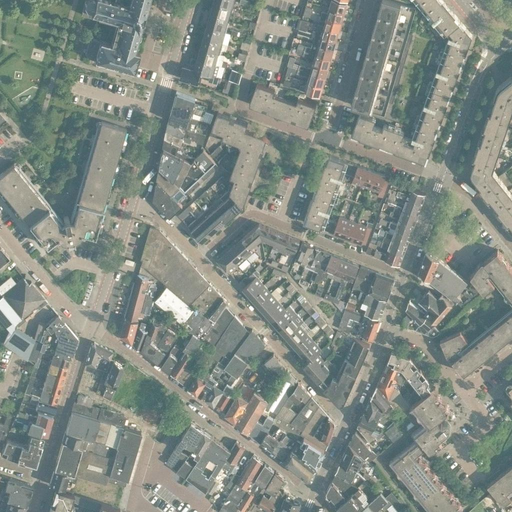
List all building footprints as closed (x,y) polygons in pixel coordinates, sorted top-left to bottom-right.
[(87,56),(94,58),(94,59),(133,70),(139,51),(134,49),(148,0),(129,0),(129,1),(125,0),(84,0),(81,14),(91,16),(92,13),(117,20),(114,30),(109,28),(105,41),(93,38),(88,40),(85,52),(87,56)] [(329,7),(344,12),(346,8),(345,8),(346,2),(338,0),(324,0),(325,1),(330,3),(329,7)] [(377,12),(355,89),(354,90),(355,90),(351,104),(384,114),(388,101),(392,103),(412,34),(408,33),(415,7),(391,0),(381,0),(378,11),(377,12)] [(414,0),(421,8),(431,0),(414,0)] [(431,0),(421,8),(425,13),(444,35),(447,33),(460,21),(442,0),(431,0)] [(211,11),(211,13),(229,18),(232,7),(214,2),(213,6),(211,7),(210,10),(211,11)] [(343,16),(344,12),(329,7),(327,12),(322,11),(320,15),(341,21),(342,16),(343,16)] [(225,32),(228,20),(210,15),(210,17),(208,18),(207,21),(208,22),(207,26),(225,32)] [(325,21),(323,26),(339,31),(340,26),(339,26),(341,21),(320,15),(319,19),(325,21)] [(296,28),(298,29),(305,31),(308,21),(298,19),(296,28)] [(472,35),(460,21),(447,33),(449,35),(442,54),(462,61),(472,35)] [(316,29),(315,33),(335,39),(337,34),(338,35),(339,31),(323,26),(318,24),(316,29)] [(205,33),(204,37),(222,42),(225,32),(207,26),(207,28),(205,28),(204,31),(205,33)] [(305,31),(298,29),(297,33),(308,36),(307,37),(312,38),(312,37),(314,36),(315,33),(305,31)] [(315,33),(312,43),(334,49),(335,45),(334,45),(335,39),(315,33)] [(202,43),(201,48),(219,53),(222,42),(204,37),(203,38),(202,39),(201,42),(202,43)] [(242,48),(248,50),(251,39),(245,38),(244,42),(242,41),(240,48),(242,48)] [(332,53),(334,49),(312,43),(311,48),(298,44),(297,48),(330,58),(331,53),(332,53)] [(216,63),(219,53),(201,48),(200,49),(199,49),(198,53),(199,54),(198,58),(216,63)] [(248,50),(242,48),(241,52),(239,52),(237,59),(245,61),(247,54),(248,50)] [(314,58),(313,63),(328,67),(329,63),(328,63),(330,58),(297,48),(296,52),(314,58)] [(450,95),(454,83),(462,61),(442,54),(437,67),(436,69),(430,87),(450,95)] [(289,58),(287,66),(288,66),(292,67),(293,63),(295,58),(289,56),(289,58)] [(198,58),(195,69),(202,72),(210,74),(216,76),(219,65),(216,63),(198,58)] [(327,72),(328,67),(313,63),(311,68),(299,64),(298,69),(324,76),(326,71),(327,72)] [(202,72),(195,69),(183,66),(180,77),(199,83),(201,76),(209,78),(210,74),(202,72)] [(309,76),(307,81),(323,86),(324,82),(323,81),(324,76),(298,69),(288,66),(285,75),(289,76),(290,71),(309,76)] [(242,72),(232,69),(229,79),(239,82),(242,72)] [(511,75),(502,83),(511,96),(511,75)] [(235,83),(228,81),(226,89),(223,88),(223,91),(233,94),(235,85),(234,85),(235,83)] [(322,90),(323,86),(307,81),(306,86),(300,84),(299,89),(319,95),(321,90),(322,90)] [(249,103),(278,114),(284,98),(273,93),(274,89),(256,83),(249,103)] [(511,96),(502,83),(499,85),(498,86),(497,87),(497,88),(496,89),(496,90),(495,92),(493,98),(495,99),(492,108),(490,112),(488,112),(486,120),(506,127),(511,114),(511,96)] [(438,128),(450,95),(430,87),(417,121),(438,128)] [(210,113),(211,110),(205,109),(206,106),(194,102),(195,98),(177,91),(176,91),(173,100),(195,108),(205,110),(210,113)] [(296,102),(284,98),(278,114),(308,125),(316,104),(298,98),(296,102)] [(185,115),(192,117),(199,120),(210,124),(213,114),(210,113),(205,110),(195,108),(173,100),(171,110),(185,115)] [(202,144),(206,135),(196,131),(199,120),(192,117),(185,115),(171,110),(168,119),(180,123),(183,124),(183,127),(191,136),(196,141),(202,144)] [(223,133),(222,137),(239,143),(240,144),(245,129),(247,123),(217,112),(211,128),(223,133)] [(351,135),(386,147),(394,127),(383,124),(382,128),(373,125),(375,118),(359,112),(351,135)] [(502,139),(506,127),(486,120),(483,128),(485,129),(480,142),(478,141),(476,149),(497,156),(501,144),(504,145),(505,142),(505,140),(502,139)] [(66,239),(67,244),(74,243),(73,238),(74,237),(75,237),(76,236),(78,235),(78,234),(79,233),(80,231),(94,235),(125,128),(100,121),(71,223),(69,222),(68,216),(66,216),(65,216),(64,217),(63,217),(64,223),(62,225),(13,164),(0,173),(0,188),(46,245),(57,236),(58,237),(59,237),(60,238),(61,238),(64,239),(65,239),(66,239)] [(180,126),(168,121),(166,129),(179,134),(179,135),(183,137),(184,135),(184,136),(185,134),(183,133),(184,131),(180,126)] [(417,121),(411,139),(405,154),(426,162),(438,128),(417,121)] [(386,147),(405,154),(411,139),(402,135),(404,131),(394,127),(386,147)] [(166,129),(165,137),(172,140),(172,141),(180,144),(181,145),(183,140),(189,142),(190,139),(196,141),(191,136),(189,137),(184,136),(184,135),(183,137),(179,135),(179,134),(166,129)] [(229,191),(231,193),(232,193),(242,204),(243,203),(244,203),(264,148),(269,140),(266,137),(264,136),(263,135),(262,135),(245,129),(240,144),(239,143),(240,147),(230,176),(234,178),(229,191)] [(172,141),(172,140),(165,137),(163,146),(172,151),(180,156),(190,161),(194,158),(178,149),(180,144),(172,141)] [(218,144),(214,148),(218,152),(222,148),(218,144)] [(180,156),(172,151),(163,146),(163,147),(163,149),(162,149),(160,162),(160,165),(166,172),(180,186),(184,190),(214,162),(203,150),(194,158),(190,161),(180,156)] [(213,156),(218,152),(214,148),(209,152),(213,156)] [(471,170),(471,171),(471,172),(471,173),(472,174),(472,175),(473,176),(480,186),(479,187),(483,193),(501,179),(498,175),(492,169),(497,156),(476,149),(473,157),(475,158),(471,169),(471,170)] [(226,153),(222,157),(226,161),(230,157),(226,153)] [(328,154),(323,165),(315,187),(336,195),(344,172),(354,175),(358,165),(328,154)] [(222,165),(226,161),(222,157),(218,161),(222,165)] [(501,179),(511,193),(511,164),(498,175),(501,179)] [(156,178),(172,194),(180,186),(166,172),(160,165),(159,165),(156,178)] [(352,181),(361,184),(367,168),(358,165),(354,175),(352,181)] [(361,184),(370,188),(376,171),(367,168),(361,184)] [(388,180),(384,179),(385,175),(376,171),(370,188),(379,191),(377,195),(382,197),(388,180)] [(185,192),(184,190),(180,186),(172,194),(156,178),(156,179),(157,179),(157,182),(156,182),(153,199),(169,217),(182,205),(177,200),(185,192)] [(511,208),(511,193),(501,179),(483,193),(488,198),(490,197),(498,208),(497,210),(502,216),(511,208)] [(327,218),(336,195),(315,187),(303,221),(333,232),(337,222),(327,218)] [(406,199),(421,204),(425,194),(410,188),(407,194),(397,190),(396,195),(399,196),(406,199)] [(223,200),(234,213),(243,205),(242,204),(232,193),(231,193),(223,200)] [(417,214),(421,204),(406,199),(404,204),(397,202),(388,198),(387,198),(386,203),(394,206),(402,209),(417,214)] [(226,220),(234,213),(223,200),(215,208),(226,220)] [(226,220),(215,208),(212,204),(204,211),(218,227),(226,220)] [(388,215),(398,219),(414,224),(417,214),(402,209),(394,206),(392,211),(390,210),(388,215)] [(511,208),(502,216),(507,223),(509,221),(511,225),(511,208)] [(210,234),(218,227),(204,211),(196,218),(210,234)] [(348,219),(339,216),(337,222),(333,232),(342,236),(348,219)] [(202,242),(210,234),(196,218),(188,226),(202,242)] [(388,226),(395,229),(410,234),(414,224),(398,219),(397,224),(390,221),(390,222),(380,218),(378,222),(388,226)] [(357,223),(348,219),(342,236),(352,239),(357,223)] [(352,239),(365,244),(372,223),(368,221),(366,226),(357,223),(352,239)] [(257,242),(262,241),(259,223),(242,238),(251,247),(257,242)] [(279,231),(259,223),(262,241),(267,240),(274,243),(279,231)] [(189,302),(208,284),(187,261),(189,260),(182,253),(182,252),(181,253),(175,246),(175,245),(174,245),(172,243),(173,242),(167,236),(166,236),(162,232),(162,231),(161,231),(159,229),(153,227),(154,227),(153,226),(153,227),(150,226),(150,229),(149,229),(150,229),(147,239),(146,239),(147,239),(144,248),(147,248),(144,259),(143,259),(141,265),(146,267),(189,302)] [(385,236),(391,239),(407,244),(410,234),(395,229),(393,234),(379,229),(377,233),(385,236)] [(289,236),(279,231),(274,243),(272,247),(282,252),(289,236)] [(299,240),(289,236),(282,252),(293,256),(299,240)] [(251,247),(242,238),(234,245),(246,258),(254,250),(251,247)] [(376,244),(388,249),(403,254),(407,244),(391,239),(390,243),(382,241),(378,240),(376,244)] [(304,266),(306,262),(313,246),(302,241),(295,257),(301,260),(300,264),(304,266)] [(0,270),(1,271),(8,263),(5,260),(9,256),(0,245),(0,270)] [(234,245),(226,252),(238,265),(246,258),(234,245)] [(308,268),(311,262),(316,264),(322,249),(313,246),(306,262),(304,266),(308,268)] [(331,253),(322,249),(316,264),(314,270),(317,271),(314,280),(319,282),(321,277),(331,253)] [(399,265),(403,254),(388,249),(386,255),(375,251),(373,255),(399,265)] [(511,267),(497,249),(484,260),(483,260),(482,259),(481,260),(470,274),(484,291),(495,282),(486,272),(490,269),(511,296),(511,310),(460,351),(457,347),(468,339),(460,330),(440,339),(448,356),(448,354),(450,352),(453,356),(452,358),(463,372),(511,333),(511,267)] [(457,293),(467,280),(439,258),(426,250),(419,271),(456,300),(460,296),(457,293)] [(238,265),(226,252),(218,259),(229,272),(238,265)] [(334,272),(340,257),(331,253),(321,277),(325,279),(329,270),(334,272)] [(349,261),(340,257),(334,272),(332,277),(341,281),(349,261)] [(352,279),(358,264),(349,261),(341,281),(334,296),(333,301),(338,303),(341,296),(340,295),(342,291),(341,291),(347,277),(352,279)] [(365,291),(386,299),(387,299),(395,278),(360,265),(353,286),(362,290),(365,291)] [(248,276),(251,280),(256,276),(259,273),(258,271),(256,269),(248,276)] [(149,277),(137,274),(125,317),(136,319),(137,316),(141,317),(142,313),(148,315),(156,286),(151,285),(152,281),(148,280),(149,277)] [(238,282),(243,287),(251,280),(248,276),(245,277),(238,282)] [(250,296),(263,284),(256,276),(251,280),(243,287),(250,296)] [(0,318),(4,323),(8,328),(8,329),(9,328),(19,320),(38,304),(40,307),(47,301),(44,298),(30,281),(28,283),(23,277),(14,285),(1,295),(0,293),(0,318)] [(299,279),(298,281),(305,289),(308,282),(299,279)] [(210,283),(208,284),(189,302),(207,316),(223,296),(210,283)] [(270,292),(263,284),(250,296),(257,304),(270,292)] [(458,297),(456,301),(463,308),(480,293),(472,284),(469,287),(471,290),(472,289),(474,292),(474,291),(475,291),(476,292),(473,295),(470,292),(469,294),(466,290),(463,293),(466,296),(467,296),(469,298),(462,304),(461,302),(462,302),(458,297)] [(195,308),(167,285),(156,299),(184,322),(195,308)] [(420,323),(428,331),(433,325),(437,320),(436,320),(452,302),(441,292),(438,296),(429,288),(419,299),(429,307),(425,311),(409,300),(406,309),(420,323)] [(383,308),(386,299),(365,291),(362,290),(358,300),(361,301),(383,308)] [(257,304),(265,312),(278,300),(270,292),(257,304)] [(323,297),(332,301),(333,301),(334,296),(325,293),(323,297)] [(205,318),(212,323),(226,305),(228,302),(223,296),(207,316),(205,318)] [(365,312),(380,318),(383,308),(361,301),(358,300),(351,297),(349,296),(345,307),(351,309),(353,302),(367,307),(365,312)] [(278,300),(265,312),(272,320),(285,308),(278,300)] [(210,326),(202,339),(214,347),(235,315),(226,305),(212,323),(210,326)] [(272,320),(279,328),(292,317),(296,313),(289,305),(285,308),(272,320)] [(371,341),(372,338),(379,319),(345,307),(341,323),(346,325),(350,316),(361,320),(360,323),(359,323),(358,326),(359,326),(356,335),(362,338),(371,341)] [(19,320),(21,323),(36,310),(33,308),(19,320)] [(52,353),(70,358),(68,357),(70,353),(76,337),(63,322),(64,321),(57,313),(45,324),(40,339),(42,340),(39,348),(52,353)] [(201,342),(202,339),(210,326),(203,321),(191,313),(182,327),(184,328),(192,333),(188,339),(183,348),(185,350),(170,372),(178,378),(201,342)] [(279,328),(286,336),(299,325),(301,323),(303,321),(296,313),(292,317),(279,328)] [(162,316),(155,314),(151,324),(141,349),(142,350),(142,349),(159,361),(158,362),(159,363),(177,335),(168,328),(160,325),(162,316)] [(235,315),(214,347),(209,354),(218,360),(220,361),(224,354),(231,358),(235,352),(242,339),(249,332),(235,315)] [(125,317),(125,316),(124,317),(125,317),(121,334),(132,342),(137,320),(136,319),(125,317)] [(137,320),(132,342),(141,349),(151,324),(137,320)] [(286,336),(293,344),(306,333),(302,327),(304,325),(301,323),(299,325),(286,336)] [(440,331),(433,325),(428,331),(426,333),(433,336),(438,334),(440,331)] [(27,359),(33,340),(15,328),(5,344),(27,359)] [(184,328),(180,334),(188,339),(192,333),(184,328)] [(252,329),(249,332),(242,339),(247,345),(246,347),(249,350),(250,349),(256,354),(265,344),(252,329)] [(293,344),(301,352),(314,341),(306,333),(293,344)] [(369,344),(353,337),(349,348),(365,355),(369,344)] [(214,347),(202,339),(201,342),(178,378),(188,385),(209,354),(214,347)] [(35,360),(36,357),(38,349),(40,342),(35,340),(29,358),(35,360)] [(94,342),(94,341),(91,342),(91,343),(85,363),(106,372),(112,350),(94,342)] [(301,352),(307,360),(308,360),(317,353),(321,349),(314,341),(301,352)] [(174,345),(161,364),(168,370),(182,350),(174,345)] [(349,348),(344,357),(360,364),(365,355),(349,348)] [(142,349),(142,350),(158,362),(159,361),(142,349)] [(391,351),(387,362),(402,367),(423,394),(414,402),(430,423),(428,425),(427,423),(415,433),(421,439),(411,447),(410,446),(408,449),(394,460),(435,511),(457,511),(461,509),(461,508),(459,509),(457,506),(459,504),(460,503),(452,498),(451,499),(448,495),(451,494),(451,493),(444,488),(443,489),(440,485),(442,483),(443,483),(436,478),(435,478),(432,475),(434,473),(435,473),(427,467),(426,468),(423,465),(426,463),(426,462),(419,457),(418,458),(415,454),(417,452),(418,453),(418,452),(426,445),(429,450),(438,446),(438,445),(437,445),(435,443),(439,440),(440,441),(441,441),(439,438),(440,437),(442,439),(442,438),(439,434),(444,431),(445,433),(448,431),(449,430),(449,429),(450,429),(450,428),(450,427),(450,426),(450,425),(450,424),(449,424),(448,423),(447,422),(446,422),(445,422),(444,422),(443,422),(442,422),(442,423),(441,423),(437,419),(448,410),(447,409),(444,407),(446,404),(446,405),(446,404),(436,396),(437,394),(438,394),(431,389),(434,387),(435,387),(428,379),(426,377),(427,377),(420,368),(418,366),(410,356),(408,355),(406,355),(406,354),(394,350),(391,350),(391,351)] [(235,352),(231,358),(224,367),(232,373),(229,378),(226,382),(227,382),(223,388),(224,388),(214,404),(222,411),(232,396),(228,394),(233,386),(231,385),(247,359),(235,352)] [(68,367),(70,358),(52,353),(50,361),(68,367)] [(286,368),(273,353),(264,362),(267,365),(277,376),(286,368)] [(303,364),(311,372),(324,361),(317,353),(308,360),(307,360),(303,364)] [(188,385),(197,392),(209,374),(218,360),(209,354),(188,385)] [(219,376),(224,367),(231,358),(224,354),(220,361),(218,360),(209,374),(197,392),(201,395),(205,398),(219,376)] [(340,403),(341,403),(342,403),(342,402),(343,402),(344,401),(360,364),(344,357),(336,377),(333,375),(329,371),(318,380),(337,402),(338,402),(339,403),(340,403)] [(111,398),(124,364),(113,360),(100,394),(111,398)] [(50,361),(47,370),(65,376),(68,367),(50,361)] [(331,369),(324,361),(311,372),(318,380),(329,371),(331,369)] [(406,375),(401,369),(387,362),(386,362),(386,363),(387,363),(383,371),(398,378),(402,383),(406,375)] [(277,387),(266,404),(279,412),(283,404),(297,380),(287,369),(277,387)] [(65,376),(47,370),(44,379),(62,385),(65,376)] [(383,371),(379,380),(398,388),(401,383),(396,381),(398,378),(383,371)] [(205,398),(214,404),(224,388),(223,388),(227,382),(226,382),(229,378),(225,375),(223,375),(222,377),(223,378),(219,376),(205,398)] [(506,384),(506,385),(507,386),(509,389),(511,387),(511,388),(511,397),(511,399),(511,400),(511,463),(487,484),(503,504),(511,497),(507,491),(511,486),(511,378),(509,378),(508,379),(507,380),(506,381),(506,382),(506,383),(506,384)] [(44,379),(41,388),(59,394),(62,385),(44,379)] [(401,392),(398,388),(379,380),(376,385),(390,400),(395,406),(401,392)] [(296,403),(306,390),(298,381),(283,404),(287,407),(292,400),(296,403)] [(376,385),(371,397),(381,408),(391,417),(399,410),(396,407),(395,406),(390,400),(376,385)] [(56,403),(59,394),(41,388),(39,396),(40,398),(56,403)] [(416,388),(410,394),(412,396),(416,399),(421,393),(416,388)] [(238,392),(225,413),(235,421),(252,393),(248,391),(245,391),(245,392),(241,389),(238,392)] [(249,431),(259,414),(266,404),(269,399),(254,389),(252,393),(235,421),(249,431)] [(412,395),(407,390),(402,394),(407,400),(412,395)] [(31,394),(29,393),(24,392),(22,398),(37,403),(35,408),(53,414),(56,405),(38,399),(37,398),(31,396),(31,394)] [(291,422),(302,429),(319,404),(311,396),(297,414),(291,422)] [(412,396),(407,400),(411,404),(416,399),(412,396)] [(363,411),(357,425),(358,426),(357,428),(367,440),(369,439),(374,435),(376,434),(377,433),(381,430),(383,428),(387,425),(394,419),(391,417),(381,408),(371,397),(370,397),(363,411)] [(97,408),(73,400),(71,410),(94,417),(97,408)] [(279,412),(266,404),(259,414),(249,431),(256,437),(261,440),(273,421),(274,421),(278,413),(279,412)] [(279,412),(278,413),(291,422),(297,414),(287,407),(283,404),(279,412)] [(326,448),(325,448),(327,442),(328,442),(329,440),(328,440),(330,434),(331,435),(331,432),(333,427),(334,424),(335,424),(335,423),(334,423),(334,421),(333,420),(332,420),(330,417),(326,412),(325,412),(321,407),(322,407),(319,404),(302,429),(300,433),(304,436),(323,448),(325,449),(326,448)] [(98,406),(97,408),(94,417),(121,426),(125,415),(98,406)] [(409,407),(403,412),(416,426),(421,422),(409,407)] [(121,426),(94,417),(71,410),(69,417),(65,429),(116,446),(113,458),(108,473),(126,479),(140,431),(121,426)] [(26,413),(24,417),(29,419),(50,425),(52,416),(37,411),(36,416),(26,413)] [(0,443),(11,416),(7,414),(3,424),(0,422),(0,443)] [(29,419),(28,419),(29,419),(27,423),(25,429),(31,431),(32,431),(47,435),(50,425),(29,419)] [(177,469),(186,458),(191,452),(204,429),(191,419),(166,462),(177,469)] [(376,434),(374,435),(377,439),(384,433),(391,442),(395,438),(396,437),(403,431),(394,420),(394,419),(387,425),(383,428),(381,430),(377,433),(376,434)] [(261,440),(271,448),(285,429),(274,421),(273,421),(261,440)] [(11,426),(9,430),(23,434),(24,430),(11,426)] [(62,440),(113,458),(116,446),(65,429),(65,430),(62,439),(62,440)] [(191,452),(186,458),(177,469),(186,476),(199,457),(211,435),(204,429),(191,452)] [(297,438),(285,429),(271,448),(284,459),(292,446),(296,440),(297,438)] [(364,457),(368,460),(369,462),(379,452),(377,451),(375,453),(372,450),(355,432),(355,431),(349,443),(364,457)] [(30,432),(26,445),(6,438),(0,452),(0,453),(35,464),(43,437),(30,432)] [(325,449),(323,448),(304,436),(300,433),(297,438),(296,440),(305,445),(304,450),(308,452),(305,457),(314,464),(317,466),(325,449)] [(231,449),(229,448),(211,435),(199,457),(186,476),(206,491),(214,477),(222,463),(231,449)] [(126,479),(108,473),(113,458),(62,440),(61,441),(62,441),(58,453),(56,459),(54,468),(76,475),(106,484),(107,480),(124,485),(126,479)] [(365,465),(368,460),(364,457),(349,443),(349,442),(342,459),(355,465),(362,469),(364,464),(365,465)] [(317,466),(314,464),(305,457),(308,452),(304,450),(301,454),(292,446),(284,459),(303,474),(308,477),(313,477),(317,466)] [(353,468),(355,465),(342,459),(340,462),(353,468)] [(265,462),(254,480),(238,506),(244,510),(254,494),(250,492),(252,489),(255,490),(259,483),(263,487),(274,469),(265,462)] [(365,478),(356,470),(353,468),(340,462),(335,473),(351,480),(350,482),(357,486),(365,478)] [(49,483),(71,490),(76,475),(54,468),(49,484),(49,483)] [(272,510),(276,504),(282,492),(278,489),(284,478),(285,478),(275,470),(265,488),(267,489),(259,502),(272,510)] [(0,496),(25,505),(31,484),(1,475),(0,477),(0,484),(2,485),(0,490),(0,496)] [(334,475),(332,480),(338,487),(339,486),(341,487),(342,486),(346,491),(347,489),(351,494),(354,497),(356,496),(358,494),(357,486),(350,482),(334,475)] [(326,494),(336,506),(346,498),(351,494),(347,489),(346,491),(342,486),(341,487),(339,486),(338,487),(332,480),(331,480),(326,491),(326,494)] [(55,489),(53,489),(45,511),(118,511),(119,508),(101,503),(98,511),(68,511),(74,494),(55,489)] [(283,490),(282,492),(276,504),(284,507),(288,494),(283,490)] [(372,511),(379,507),(387,500),(380,491),(365,506),(356,496),(354,497),(351,494),(346,498),(336,506),(340,511),(341,511),(372,511)] [(300,502),(288,494),(284,507),(296,511),(300,502)] [(388,499),(398,510),(403,506),(394,494),(388,499)] [(399,496),(397,498),(403,505),(406,503),(399,496)] [(1,502),(0,506),(17,511),(22,511),(25,505),(8,500),(7,504),(1,502)]
